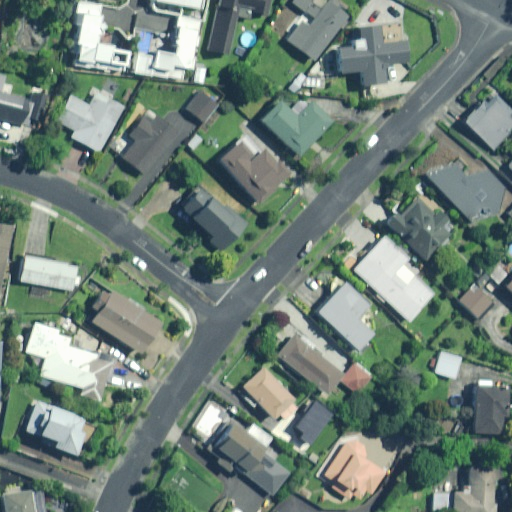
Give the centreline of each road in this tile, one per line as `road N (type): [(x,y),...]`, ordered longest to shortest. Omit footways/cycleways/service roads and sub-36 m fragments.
road 1 (residential): [(497,8),(452,77),(230,314)]
road 2 (residential): [(230,314),(105,217),(56,188),(0,170)]
road 3 (residential): [(230,314),(157,423),(115,511)]
